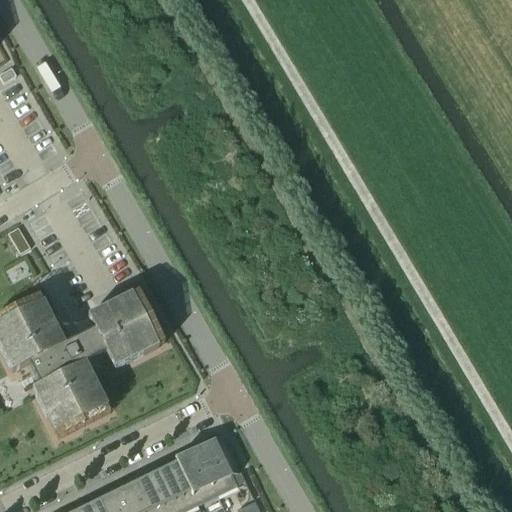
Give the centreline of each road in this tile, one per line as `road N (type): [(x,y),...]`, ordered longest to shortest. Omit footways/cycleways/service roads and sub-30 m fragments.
road 1 (residential): [(229,392),(97,164)]
road 2 (residential): [(0,505),(229,392)]
road 3 (residential): [(97,164),(2,0)]
road 4 (residential): [(298,511),(229,392)]
